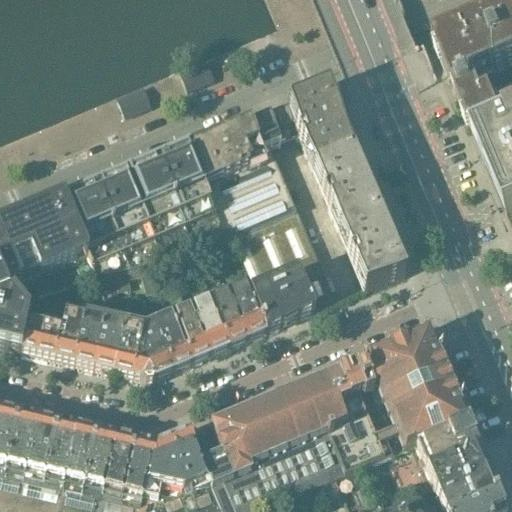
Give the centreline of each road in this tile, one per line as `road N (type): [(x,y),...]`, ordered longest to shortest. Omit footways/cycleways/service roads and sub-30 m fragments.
road 1 (residential): [(469,287),(141,426),(0,393)]
road 2 (residential): [(0,203),(405,28)]
road 3 (tertiary): [(469,287),(351,0)]
